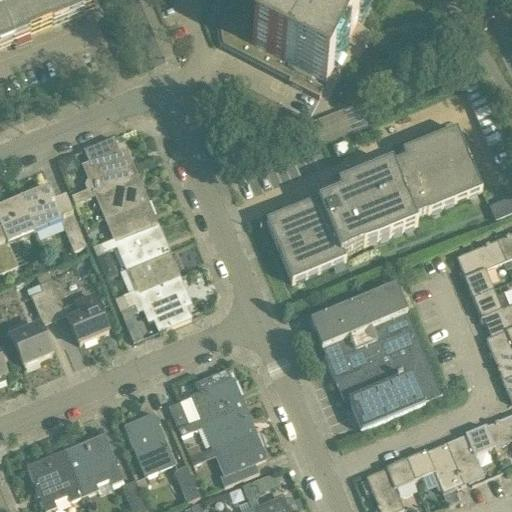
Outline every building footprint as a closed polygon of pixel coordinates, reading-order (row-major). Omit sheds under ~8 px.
[(0,0),(0,49),(93,10),(88,0),(8,0),(3,2),(2,0),(0,0)] [(221,30),(220,35),(220,40),(221,45),(223,50),(291,83),(289,87),(319,102),(370,0),(369,0),(276,0),(273,6),(272,9),(253,0),(242,0),(240,1),(232,8),(229,11),(225,16),(223,20),(222,25),(221,30)] [(481,84),(466,90),(478,118),(493,112),(481,84)] [(279,112),(260,102),(245,94),(234,117),(284,142),(295,120),(279,112)] [(347,112),(310,127),(318,148),(355,134),(347,112)] [(320,203),(265,226),(291,288),(345,265),(343,258),(363,250),(363,251),(418,228),(415,221),(428,216),(429,217),(483,194),(458,132),(403,154),(406,161),(392,167),(392,166),(385,168),(373,173),(337,188),(340,196),(320,204),(320,203)] [(89,198),(94,196),(135,179),(124,153),(118,155),(113,142),(84,155),(89,166),(81,170),(88,185),(86,185),(85,189),(87,194),(89,198)] [(348,164),(320,176),(324,186),(353,174),(348,164)] [(135,179),(94,196),(89,198),(87,194),(79,197),(82,206),(96,200),(105,222),(146,205),(135,179)] [(48,191),(20,202),(34,236),(60,225),(73,256),(85,251),(65,201),(54,206),(48,191)] [(79,197),(71,201),(74,209),(82,206),(79,197)] [(0,260),(6,276),(17,271),(7,248),(34,236),(20,202),(0,210),(0,260)] [(108,245),(110,250),(157,231),(146,205),(105,222),(114,243),(108,245)] [(157,231),(110,250),(108,245),(100,249),(104,257),(117,252),(126,274),(168,257),(157,231)] [(511,238),(495,246),(504,267),(511,263),(511,238)] [(495,246),(455,262),(463,282),(462,283),(470,303),(492,294),(484,275),(504,267),(495,246)] [(104,257),(100,249),(92,252),(96,261),(104,257)] [(168,257),(126,274),(137,299),(179,282),(168,257)] [(130,298),(122,301),(126,309),(133,306),(143,312),(148,326),(190,309),(179,282),(137,299),(132,302),(130,298)] [(51,285),(40,290),(54,326),(66,321),(51,285)] [(40,290),(28,295),(30,301),(42,331),(54,326),(40,290)] [(337,314),(309,326),(343,406),(348,405),(361,436),(424,410),(424,407),(440,400),(394,290),(351,308),(345,293),(331,299),(337,314)] [(492,294),(470,303),(479,324),(480,323),(487,342),(511,331),(511,308),(508,310),(503,297),(495,300),(492,294)] [(71,323),(68,324),(78,349),(108,337),(92,300),(66,311),(71,323)] [(122,301),(114,304),(117,313),(126,309),(122,301)] [(127,313),(119,316),(124,327),(133,323),(132,319),(137,316),(134,310),(127,313)] [(38,329),(10,341),(23,372),(51,361),(38,329)] [(511,331),(487,342),(484,343),(500,385),(511,410),(511,409),(511,331)] [(238,400),(232,385),(231,385),(227,376),(195,389),(199,399),(187,404),(168,412),(177,434),(185,430),(188,439),(196,435),(195,431),(202,429),(205,427),(237,414),(233,402),(238,400)] [(254,437),(243,411),(237,414),(205,427),(211,441),(208,443),(213,455),(216,454),(254,437)] [(153,419),(123,431),(144,483),(175,470),(153,419)] [(511,420),(485,432),(484,433),(493,452),(492,452),(493,454),(511,445),(511,420)] [(185,430),(177,434),(180,442),(188,439),(185,430)] [(463,441),(444,449),(462,490),(482,482),(474,460),(492,452),(493,452),(484,433),(485,432),(484,430),(463,439),(463,441)] [(254,437),(216,454),(222,468),(219,469),(223,481),(219,483),(223,492),(258,478),(254,468),(265,464),(254,437)] [(103,439),(64,455),(85,506),(89,505),(87,500),(98,495),(95,490),(109,484),(111,490),(122,486),(103,439)] [(424,455),(403,464),(413,486),(432,478),(441,499),(462,490),(444,449),(425,457),(424,455)] [(64,455),(26,471),(42,511),(55,511),(54,507),(66,501),(69,507),(80,503),(82,507),(85,506),(64,455)] [(198,460),(189,464),(193,471),(201,468),(198,460)] [(511,470),(509,463),(500,467),(503,475),(511,471),(511,470)] [(384,474),(364,482),(365,484),(371,498),(376,511),(401,511),(394,494),(413,486),(403,464),(384,472),(384,474)] [(186,471),(173,476),(186,508),(199,503),(186,471)] [(274,478),(257,486),(262,498),(279,490),(274,478)] [(146,511),(134,482),(122,487),(132,511),(146,511)] [(371,498),(365,484),(359,487),(365,501),(371,498)] [(250,488),(242,492),(245,499),(253,496),(250,488)] [(238,511),(254,511),(252,506),(256,504),(253,496),(245,499),(248,507),(238,511)] [(256,504),(252,506),(254,511),(285,511),(281,502),(260,511),(256,504)]
